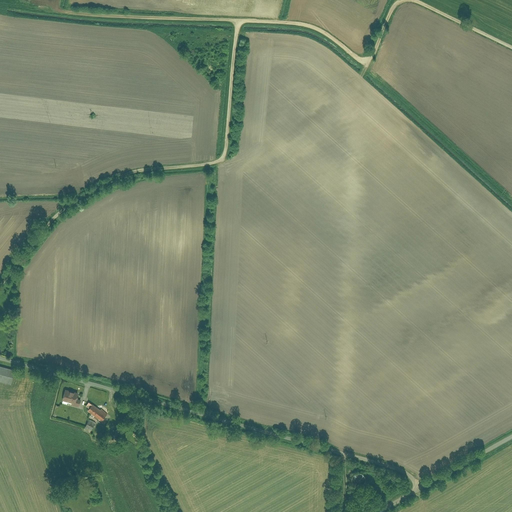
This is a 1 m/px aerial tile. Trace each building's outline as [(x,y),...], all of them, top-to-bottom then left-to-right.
[(0,365),(0,381),(12,384),(16,370),(0,365)] [(81,402),(78,401),(80,394),(66,390),(63,400),(73,403),(72,405),(80,408),(81,402)] [(94,404),(88,411),(102,422),(107,414),(94,404)] [(90,419),(86,428),(92,431),(97,422),(90,419)] [(107,419),(105,427),(116,431),(119,423),(107,419)] [(353,480),(353,482),(355,485),(360,487),(364,486),(366,483),(367,479),(365,475),(361,473),(357,474),(354,476),(353,480)]
